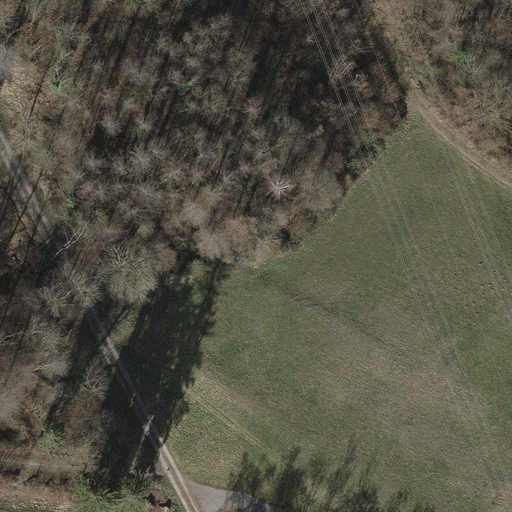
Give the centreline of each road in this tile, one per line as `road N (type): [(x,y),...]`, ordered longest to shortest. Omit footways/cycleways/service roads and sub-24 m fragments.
road 1 (track): [(176,475),(0,136)]
road 2 (track): [(319,492),(90,315)]
road 3 (track): [(511,176),(461,146),(406,88),(364,0)]
road 4 (unclassified): [(349,511),(319,492),(176,475)]
road 5 (track): [(176,475),(0,459)]
